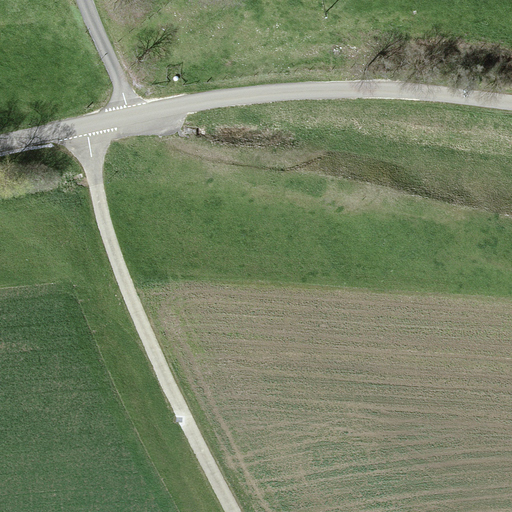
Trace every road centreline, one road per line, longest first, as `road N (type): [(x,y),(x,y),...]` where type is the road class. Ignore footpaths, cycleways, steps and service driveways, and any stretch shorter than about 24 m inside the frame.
road 1 (unclassified): [(0,146),(299,90),(511,105)]
road 2 (track): [(79,130),(95,199),(153,358),(233,511)]
